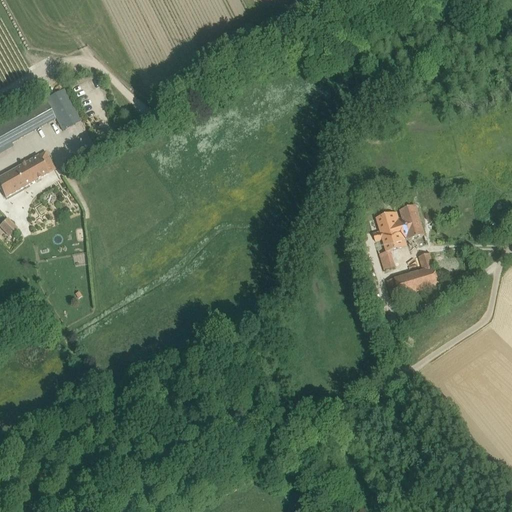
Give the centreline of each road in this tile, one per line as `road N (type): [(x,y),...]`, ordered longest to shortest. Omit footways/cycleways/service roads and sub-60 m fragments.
road 1 (track): [(101,404),(38,293),(23,201),(372,0)]
road 2 (track): [(101,404),(140,392),(315,452)]
road 3 (track): [(394,353),(395,320),(511,250)]
road 4 (track): [(315,452),(183,511)]
road 5 (track): [(394,353),(385,387),(315,452)]
